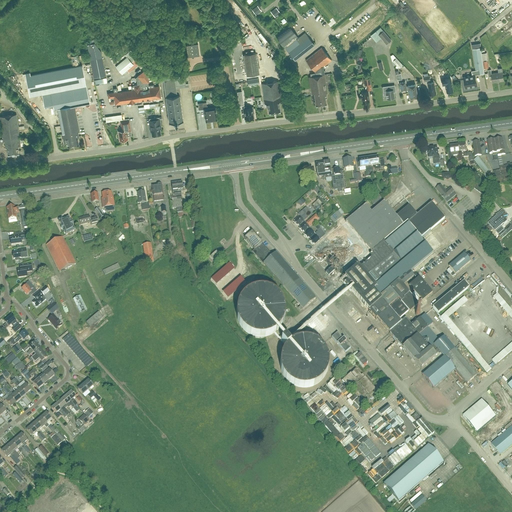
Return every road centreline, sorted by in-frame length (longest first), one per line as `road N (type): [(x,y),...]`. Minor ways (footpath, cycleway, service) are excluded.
road 1 (primary): [(0,196),(511,124)]
road 2 (unclassified): [(237,127),(511,91)]
road 3 (unclassified): [(0,166),(237,127)]
road 4 (residential): [(0,435),(66,374),(8,298)]
